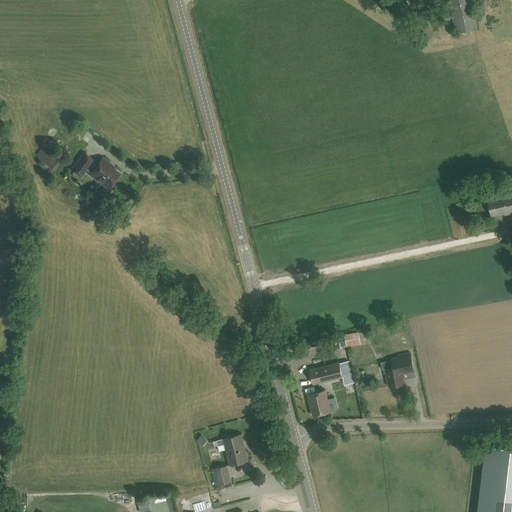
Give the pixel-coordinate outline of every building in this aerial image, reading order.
[(448,0),(455,33),(477,28),(471,0),(448,0)] [(91,173),(90,174),(108,188),(120,173),(113,168),(114,167),(103,158),(97,166),(92,162),(93,160),(84,153),(72,169),(81,176),(86,169),(91,173)] [(63,161),(56,156),(48,166),(55,171),(63,161)] [(509,213),(511,212),(511,193),(489,198),(492,215),(509,212),(509,213)] [(358,332),(344,334),(346,347),(360,345),(358,332)] [(389,387),(405,383),(402,367),(413,365),(410,352),(398,355),(399,357),(391,359),(392,360),(381,362),(383,370),(386,370),(389,387)] [(347,360),(338,362),(341,375),(344,374),(349,373),(351,372),(347,360)] [(313,384),(342,377),(341,375),(338,362),(309,370),(313,384)] [(325,390),(307,394),(313,416),(330,411),(325,390)] [(403,398),(408,418),(421,414),(417,395),(403,398)] [(224,439),(230,465),(248,460),(241,434),(224,439)] [(511,511),(511,448),(486,445),(477,511),(511,511)] [(215,468),(219,484),(231,481),(227,465),(215,468)] [(227,501),(220,501),(221,511),(228,510),(227,501)]
